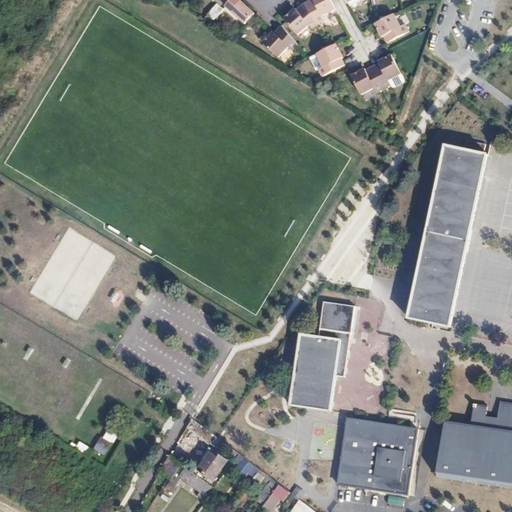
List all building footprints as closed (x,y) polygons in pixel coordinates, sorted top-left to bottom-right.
[(255,15),(237,0),(231,0),(224,7),(245,26),(255,15)] [(313,0),(312,0),(304,5),(308,10),(316,5),(313,0)] [(323,17),(336,10),(330,0),(313,0),(316,5),(308,10),(318,25),(325,22),(323,17)] [(214,21),(224,10),(218,4),(207,15),(214,21)] [(304,5),(296,11),(300,16),(308,10),(304,5)] [(312,31),(318,25),(308,10),(300,16),(296,11),(295,10),(284,20),(298,36),(309,27),(312,31)] [(389,35),(392,41),(409,32),(405,25),(401,28),(394,15),(375,25),(382,38),(384,38),(389,35)] [(281,26),(274,34),(279,38),(285,31),(281,26)] [(279,38),(274,34),(273,34),(263,44),(279,59),(289,48),(292,51),(298,46),(285,31),(279,38)] [(389,35),(384,38),(387,44),(392,41),(389,35)] [(323,78),(339,69),(336,62),(342,59),(343,59),(336,45),(317,55),(324,68),(319,71),(323,78)] [(379,63),(379,65),(382,70),(375,73),(384,90),(391,86),(389,81),(401,75),(392,56),(379,63)] [(345,66),(342,59),(336,62),(339,69),(345,66)] [(373,68),(375,73),(382,70),(379,65),(373,68)] [(369,77),(375,73),(373,68),(366,71),(369,77)] [(369,77),(366,71),(365,70),(352,76),(362,95),(375,89),(377,93),(384,90),(375,73),(369,77)] [(446,146),(427,238),(417,282),(409,319),(451,328),(469,246),(489,155),(446,146)] [(101,277),(115,255),(70,227),(64,238),(77,246),(74,251),(84,257),(80,264),(101,277)] [(319,337),(301,335),(291,406),(331,412),(337,376),(345,378),(356,307),(323,301),(319,337)] [(446,422),(438,473),(511,483),(511,404),(501,402),(498,419),(493,418),(486,417),(488,407),(475,405),(471,426),(446,422)] [(192,419),(188,426),(211,444),(213,440),(215,437),(194,421),(192,419)] [(419,430),(348,419),(338,485),(409,496),(419,430)] [(109,425),(95,451),(106,456),(119,431),(109,425)] [(240,455),(215,437),(213,440),(237,458),(240,455)] [(227,461),(213,451),(206,461),(199,470),(213,481),(227,461)] [(237,458),(235,461),(240,465),(236,470),(246,477),(250,472),(255,476),(259,470),(240,455),(237,458)] [(170,456),(160,473),(168,478),(172,480),(182,465),(182,464),(170,456)] [(182,465),(172,480),(167,488),(171,492),(181,478),(179,477),(186,468),(182,465)] [(179,477),(181,478),(200,493),(197,496),(205,502),(207,498),(215,489),(186,468),(179,477)] [(227,472),(215,489),(207,498),(216,504),(220,498),(218,496),(233,476),(227,472)] [(236,478),(233,476),(218,496),(220,498),(236,478)] [(280,485),(267,476),(262,482),(268,486),(257,501),(264,506),(280,485)] [(280,485),(264,506),(271,511),(281,500),(280,499),(287,490),(280,485)] [(296,487),(292,493),(300,498),(304,491),(296,487)] [(147,511),(159,511),(167,498),(157,493),(147,511)] [(291,511),(300,500),(294,496),(284,510),(288,511),(291,511)] [(388,504),(402,507),(403,499),(389,497),(388,504)] [(315,511),(300,500),(291,511),(315,511)]
